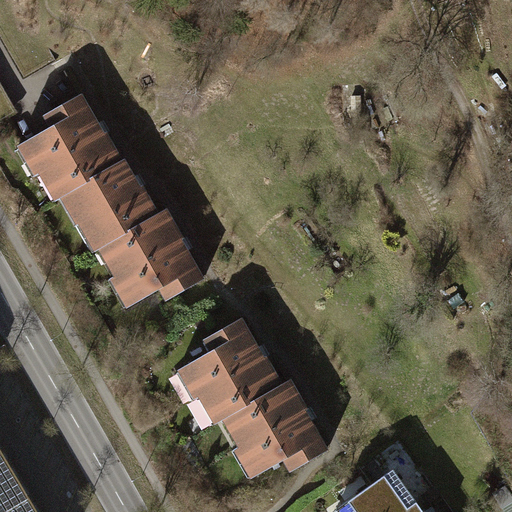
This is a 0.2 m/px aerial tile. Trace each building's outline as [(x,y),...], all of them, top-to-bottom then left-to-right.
[(23,0),(0,0),(0,37),(20,74),(55,55),(23,0)] [(0,83),(0,112),(12,106),(0,83)] [(57,196),(124,158),(105,125),(101,127),(80,91),(39,114),(46,126),(14,144),(32,175),(37,173),(52,199),(57,196)] [(124,158),(57,196),(73,224),(76,222),(91,248),(95,246),(159,209),(141,178),(139,179),(126,157),(124,158)] [(159,209),(95,246),(113,277),(109,280),(127,310),(159,292),(165,302),(206,279),(181,236),(184,234),(167,205),(159,209)] [(221,418),(284,382),(265,350),(263,351),(244,318),(203,342),(209,354),(177,372),(193,398),(196,396),(212,423),(221,418)] [(284,382),(221,418),(237,446),(230,451),(248,480),(281,461),(286,470),(325,447),(302,407),(307,404),(291,377),(284,382)] [(40,511),(0,444),(0,511),(40,511)] [(422,511),(388,464),(328,506),(332,511),(422,511)] [(511,495),(506,486),(494,493),(504,511),(506,511),(511,508),(511,495)]
